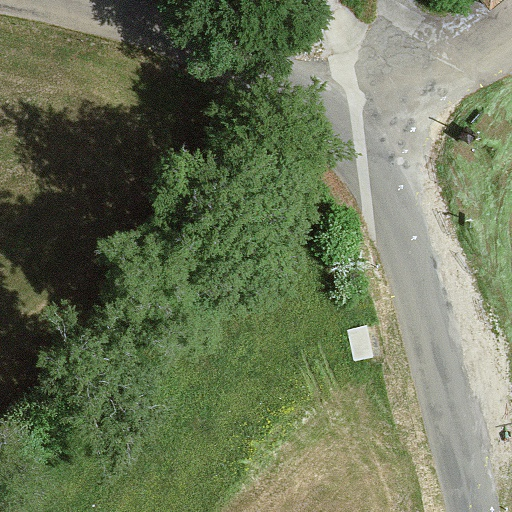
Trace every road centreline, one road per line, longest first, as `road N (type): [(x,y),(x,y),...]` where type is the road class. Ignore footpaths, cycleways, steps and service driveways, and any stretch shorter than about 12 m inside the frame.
road 1 (tertiary): [(58,0),(238,51),(312,93),(358,141),(397,220),(472,511)]
road 2 (track): [(511,57),(358,141),(298,0)]
